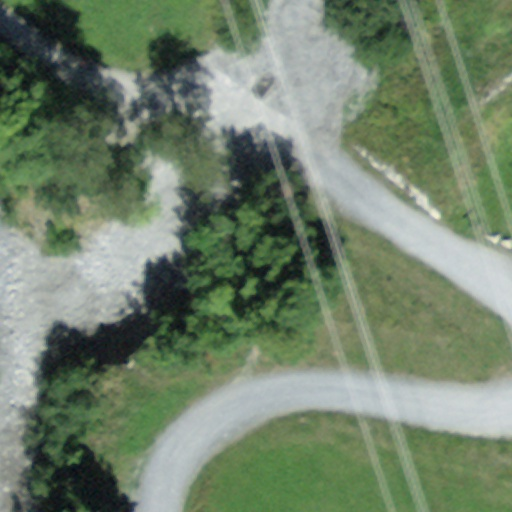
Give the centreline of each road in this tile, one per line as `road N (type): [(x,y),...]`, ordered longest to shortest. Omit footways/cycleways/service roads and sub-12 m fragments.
road 1 (track): [(511,301),(221,98),(75,81),(0,17)]
road 2 (track): [(142,511),(137,489),(253,394),(408,397),(511,388)]
